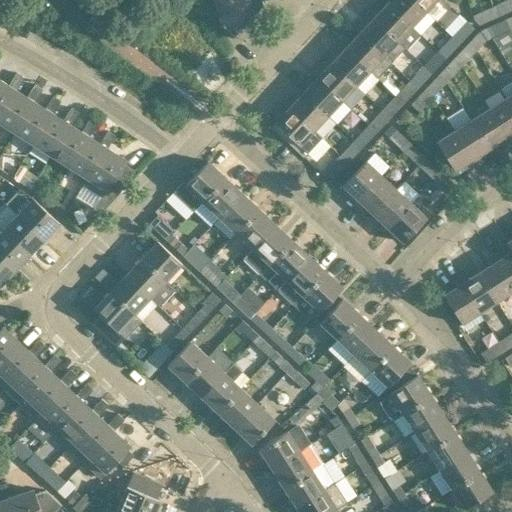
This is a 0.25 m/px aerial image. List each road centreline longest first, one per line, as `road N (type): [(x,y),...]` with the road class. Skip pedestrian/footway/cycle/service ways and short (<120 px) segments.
road 1 (residential): [(396,289),(214,116)]
road 2 (residential): [(215,477),(59,323),(55,296)]
road 3 (residential): [(0,28),(178,157)]
road 4 (residential): [(511,446),(396,289)]
road 5 (residential): [(55,296),(178,157)]
road 6 (residential): [(396,289),(511,177)]
road 7 (residential): [(214,116),(321,0)]
